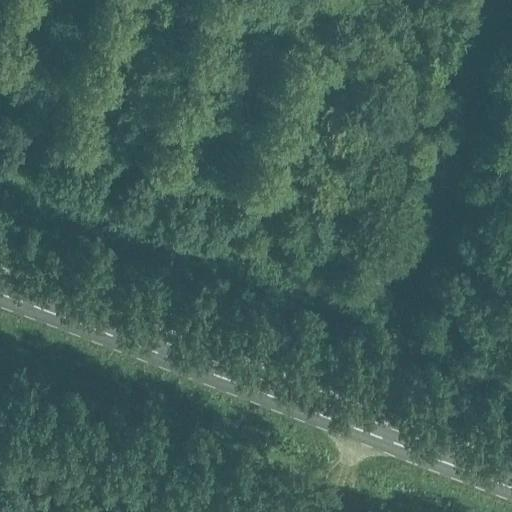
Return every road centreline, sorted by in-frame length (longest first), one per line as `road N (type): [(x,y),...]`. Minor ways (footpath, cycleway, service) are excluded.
road 1 (tertiary): [(511,491),(0,295)]
road 2 (track): [(369,415),(501,0)]
